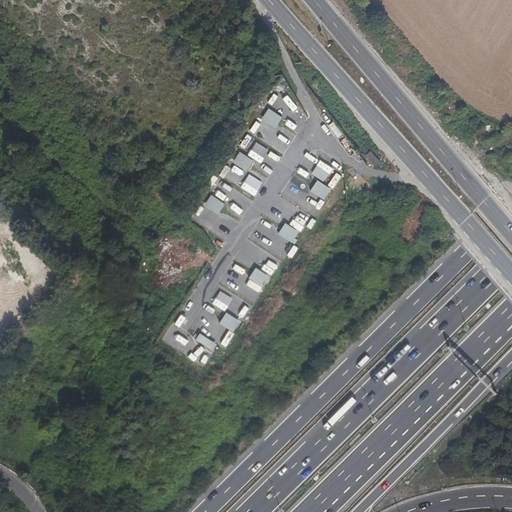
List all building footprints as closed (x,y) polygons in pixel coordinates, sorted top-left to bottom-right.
[(277,128),(283,118),(270,109),(264,120),(277,128)] [(306,191),(298,205),(314,215),(330,188),(318,181),(311,194),(306,191)] [(219,213),(224,202),(211,196),(206,206),(219,213)] [(291,222),(302,229),(308,219),(297,212),(291,222)] [(293,243),(299,232),(286,225),(280,236),(293,243)] [(263,287),(270,276),(257,267),(249,278),(263,287)] [(221,323),(234,331),(240,321),(228,313),(221,323)]
